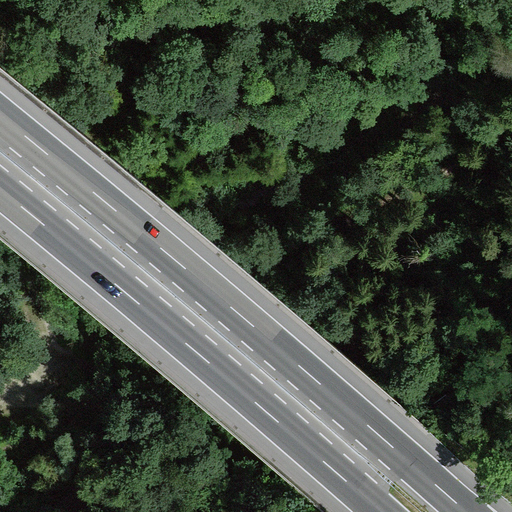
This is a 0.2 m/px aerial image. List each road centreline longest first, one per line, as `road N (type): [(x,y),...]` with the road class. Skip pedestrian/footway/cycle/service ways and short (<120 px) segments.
road 1 (motorway): [(465,511),(0,116)]
road 2 (track): [(0,400),(322,224),(511,141)]
road 3 (motorway): [(0,190),(383,511)]
road 4 (track): [(0,407),(80,411),(357,337)]
